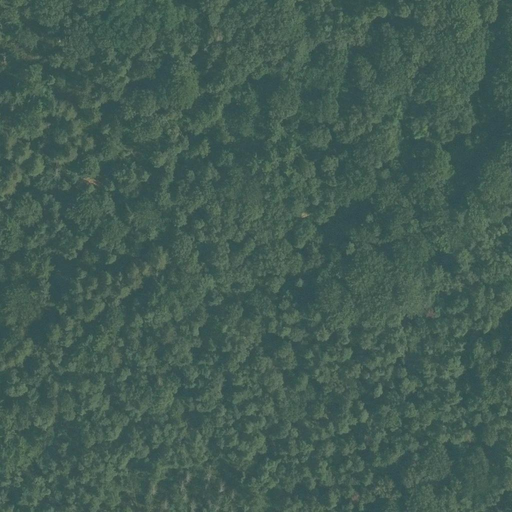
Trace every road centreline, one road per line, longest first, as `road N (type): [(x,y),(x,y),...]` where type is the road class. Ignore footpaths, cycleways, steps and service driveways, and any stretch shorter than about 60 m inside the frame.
road 1 (track): [(236,292),(216,261),(511,107)]
road 2 (track): [(216,261),(0,372)]
road 3 (track): [(295,511),(300,417),(252,354),(236,292)]
